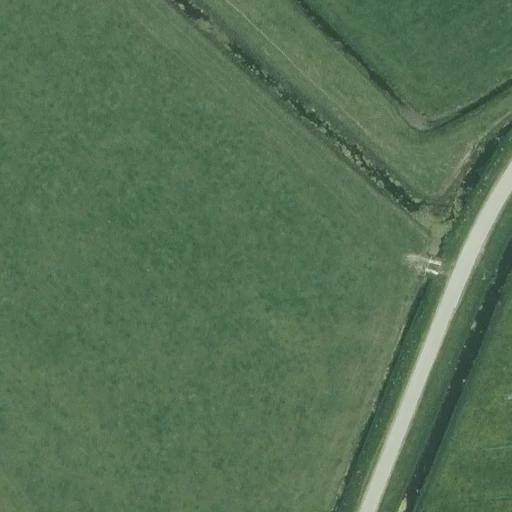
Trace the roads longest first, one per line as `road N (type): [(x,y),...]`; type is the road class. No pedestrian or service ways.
road 1 (tertiary): [(365,511),(458,282),(511,174)]
road 2 (track): [(238,0),(404,152),(434,156),(511,100)]
